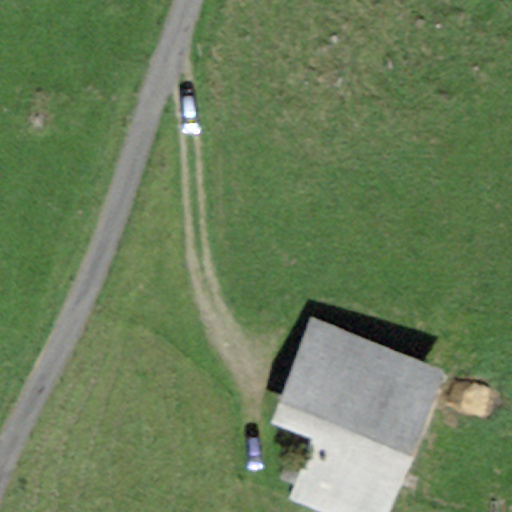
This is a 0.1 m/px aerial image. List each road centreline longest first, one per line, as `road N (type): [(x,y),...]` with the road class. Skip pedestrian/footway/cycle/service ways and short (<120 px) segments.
road 1 (track): [(183,0),(87,284),(0,469)]
road 2 (track): [(170,39),(195,268),(214,328),(252,391)]
